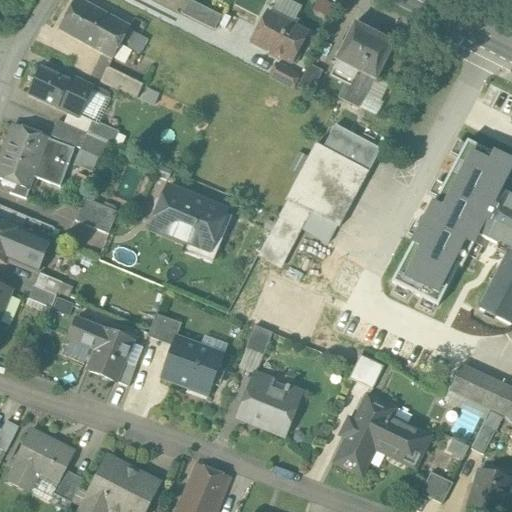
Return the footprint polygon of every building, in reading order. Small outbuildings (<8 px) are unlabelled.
[(129,28),(100,12),(77,0),(74,0),(75,0),(69,12),(83,19),(84,18),(95,24),(96,24),(94,28),(100,31),(120,44),(120,43),(129,28)] [(220,16),(213,12),(212,12),(189,1),(183,14),(213,29),(220,16)] [(59,31),(87,46),(88,47),(111,60),(119,45),(100,31),(93,28),(95,25),(94,24),(84,18),(83,20),(68,12),(59,31)] [(306,33),(305,33),(266,13),(251,42),(252,43),(255,44),(291,63),(291,62),(306,33)] [(378,100),(379,98),(380,98),(385,86),(376,80),(395,44),(354,24),(335,61),(335,62),(338,64),(331,77),(346,85),(339,98),(357,108),(358,107),(365,94),(378,100)] [(127,48),(129,48),(139,53),(146,40),(146,39),(135,34),(127,48)] [(270,77),(288,86),(292,88),(299,77),(276,65),(270,77)] [(300,84),(298,88),(299,88),(311,94),(322,72),(310,66),(300,84)] [(137,98),(141,88),(141,87),(142,85),(142,84),(107,68),(106,69),(100,82),(136,98),(137,98)] [(28,95),(63,112),(64,113),(78,119),(93,87),(72,77),(69,82),(41,69),(28,95)] [(118,132),(103,125),(91,120),(86,133),(113,144),(118,132)] [(51,136),(61,141),(79,149),(86,134),(57,121),(51,136)] [(0,178),(9,182),(10,182),(13,183),(13,184),(10,194),(23,198),(25,199),(28,189),(47,139),(13,126),(0,161),(0,178)] [(317,145),(260,255),(284,267),(310,217),(340,233),(382,151),(337,127),(326,149),(317,145)] [(87,134),(81,146),(81,147),(80,149),(80,150),(100,158),(107,143),(106,142),(87,134)] [(477,234),(489,211),(489,210),(497,194),(498,193),(499,194),(499,193),(511,167),(511,164),(461,139),(388,286),(438,311),(477,235),(477,234)] [(36,190),(40,180),(41,179),(40,179),(34,177),(30,187),(31,188),(36,190)] [(225,211),(171,189),(168,187),(167,188),(150,230),(187,245),(187,244),(191,237),(211,245),(225,211)] [(511,200),(498,194),(497,194),(477,235),(509,251),(479,309),(508,324),(510,325),(511,323),(511,321),(511,200)] [(116,213),(116,212),(84,199),(75,219),(75,221),(107,234),(108,233),(116,213)] [(0,219),(0,220),(20,228),(25,218),(6,209),(0,207),(0,219)] [(0,262),(6,265),(7,263),(8,263),(33,273),(46,242),(46,241),(21,231),(21,230),(21,229),(0,220),(0,262)] [(39,273),(34,284),(33,286),(34,286),(55,295),(61,283),(39,273)] [(0,316),(11,292),(0,287),(0,316)] [(33,288),(29,296),(28,299),(28,300),(50,309),(51,308),(55,296),(34,287),(33,288)] [(52,309),(69,315),(74,302),(56,296),(52,309)] [(10,297),(3,322),(12,324),(19,300),(10,297)] [(181,324),(156,315),(155,315),(147,337),(171,346),(174,338),(176,338),(181,324)] [(104,332),(96,329),(95,328),(75,320),(68,339),(96,351),(88,372),(115,383),(133,341),(132,340),(106,329),(105,330),(104,332)] [(262,358),(271,334),(272,333),(271,333),(254,326),(245,350),(245,351),(262,358)] [(223,357),(206,350),(174,339),(160,378),(188,389),(189,389),(188,391),(188,392),(208,399),(223,357)] [(372,390),(382,370),(383,367),(360,357),(349,378),(350,379),(372,390)] [(116,383),(119,384),(120,384),(128,387),(136,368),(124,363),(116,382),(116,383)] [(511,389),(461,366),(460,367),(459,370),(449,391),(451,392),(511,420),(511,389)] [(284,438),(297,404),(298,404),(301,394),(289,389),(289,388),(290,385),(288,385),(287,387),(286,388),(285,388),(283,394),(282,394),(271,390),(273,383),(273,382),(254,375),(239,411),(240,412),(269,423),(266,431),(284,438)] [(368,398),(354,426),(336,463),(361,476),(375,448),(415,467),(429,438),(390,418),(393,411),(393,410),(368,398)] [(0,450),(5,453),(5,452),(18,428),(17,427),(6,422),(0,433),(0,450)] [(483,455),(485,451),(494,433),(483,427),(482,427),(481,429),(471,449),(472,450),(483,455)] [(37,476),(43,479),(43,480),(57,486),(74,453),(31,431),(14,464),(16,466),(7,483),(28,493),(37,476)] [(452,441),(448,452),(463,459),(468,447),(452,441)] [(80,511),(106,511),(107,511),(109,511),(143,511),(157,485),(108,460),(107,461),(80,511)] [(215,511),(223,494),(229,481),(228,481),(196,468),(195,469),(177,511),(215,511)] [(474,511),(511,511),(511,498),(506,496),(510,481),(478,471),(466,509),(466,510),(467,510),(474,511)] [(66,472),(65,472),(65,473),(54,495),(71,504),(74,498),(83,481),(66,472)] [(441,505),(446,497),(446,496),(452,484),(430,474),(420,495),(441,505)]
